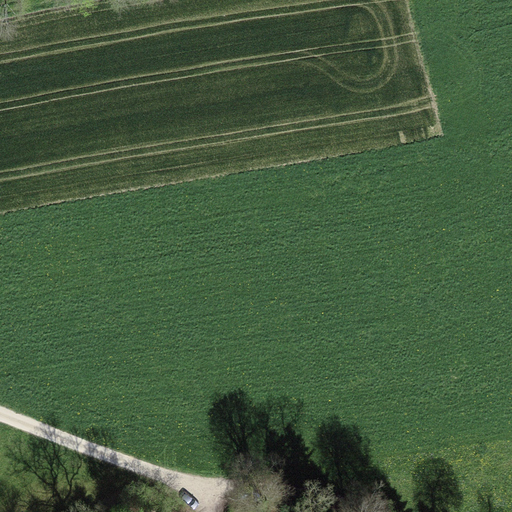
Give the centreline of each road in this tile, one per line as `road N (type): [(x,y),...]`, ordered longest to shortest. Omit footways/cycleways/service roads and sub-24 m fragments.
road 1 (track): [(0,410),(144,471),(191,479)]
road 2 (track): [(191,479),(370,511)]
